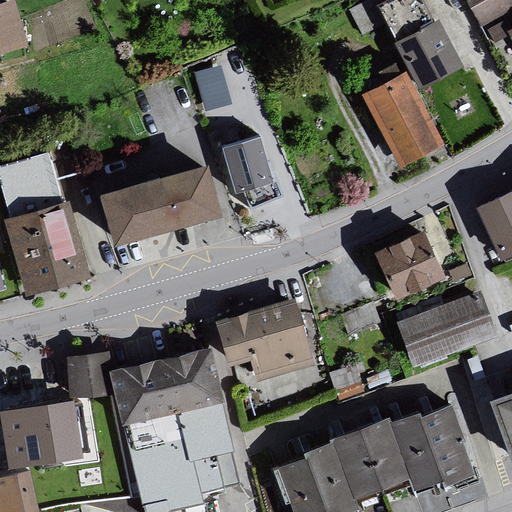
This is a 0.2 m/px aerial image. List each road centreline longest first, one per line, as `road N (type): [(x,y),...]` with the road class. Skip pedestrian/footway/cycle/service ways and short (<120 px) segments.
road 1 (tertiary): [(511,145),(327,242),(0,332)]
road 2 (track): [(332,48),(337,85),(397,208)]
